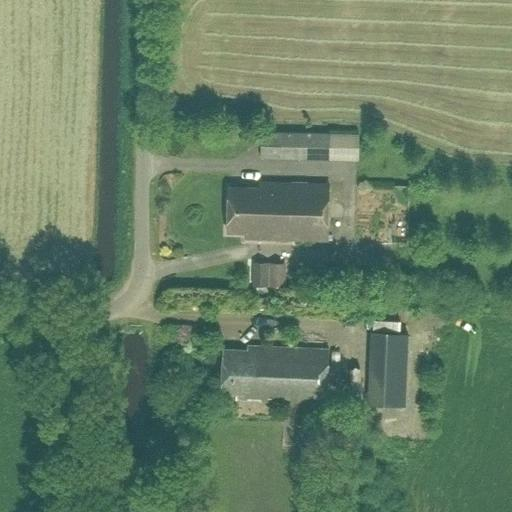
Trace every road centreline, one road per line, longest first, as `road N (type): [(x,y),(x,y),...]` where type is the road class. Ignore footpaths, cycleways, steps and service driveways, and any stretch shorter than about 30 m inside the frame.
road 1 (unclassified): [(83,314),(115,310),(139,283),(146,0)]
road 2 (unclassified): [(77,511),(83,314)]
